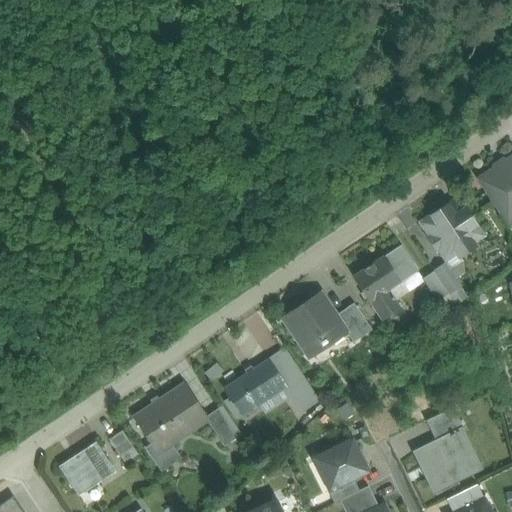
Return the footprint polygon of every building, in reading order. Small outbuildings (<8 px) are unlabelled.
[(511,158),(505,163),(503,161),(494,167),(495,169),(480,179),(488,190),(486,191),(493,203),(495,201),(506,218),(511,213),(511,158)] [(453,215),(446,204),(419,222),(428,235),(426,237),(435,251),(437,249),(444,260),(455,253),(458,257),(474,246),(468,237),(478,230),(464,208),(453,215)] [(400,245),(382,257),(399,282),(417,270),(400,245)] [(382,256),(352,276),(369,302),(387,290),(399,282),(382,257),(382,256)] [(459,286),(443,263),(433,270),(447,292),(448,293),(459,286)] [(433,270),(421,278),(435,300),(447,292),(433,270)] [(387,290),(369,302),(381,320),(399,308),(387,290)] [(320,292),(281,318),(306,355),(325,342),(328,346),(346,333),(348,332),(338,318),(320,292)] [(355,306),(338,318),(348,332),(346,333),(352,342),(371,329),(355,306)] [(267,360),(224,389),(241,415),(284,386),(267,360)] [(183,383),(158,400),(159,401),(134,418),(152,445),(158,453),(169,446),(207,421),(207,420),(205,416),(183,383)] [(312,406),(297,384),(286,391),(301,413),(312,406)] [(451,407),(424,420),(434,441),(453,432),(453,433),(462,429),(451,407)] [(236,437),(217,408),(205,416),(207,420),(207,421),(224,446),(236,437)] [(137,454),(122,430),(108,439),(124,463),(137,454)] [(434,441),(413,452),(432,491),(472,472),(453,433),(453,432),(434,441)] [(351,439),(317,456),(332,487),(333,489),(352,479),(367,471),(351,439)] [(94,444),(61,467),(78,493),(112,471),(94,444)] [(352,479),(333,489),(332,487),(327,490),(333,503),(338,501),(338,500),(358,490),(352,479)] [(476,484),(445,499),(451,511),(457,511),(483,499),(476,484)] [(358,490),(338,500),(338,501),(344,511),(365,511),(374,508),(363,487),(358,490)] [(20,511),(12,499),(0,506),(0,511),(20,511)] [(457,511),(489,511),(483,499),(457,511)] [(275,511),(271,503),(251,511),(275,511)]
